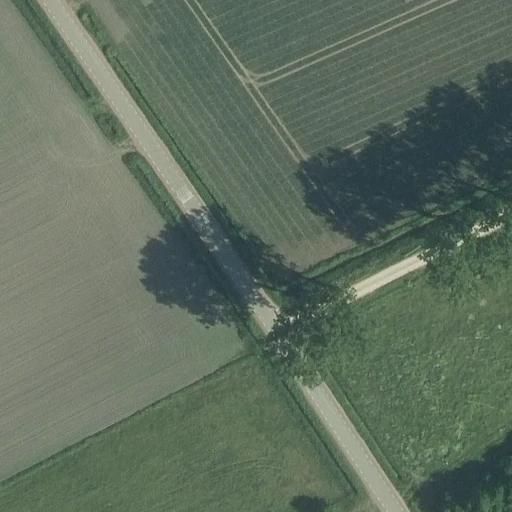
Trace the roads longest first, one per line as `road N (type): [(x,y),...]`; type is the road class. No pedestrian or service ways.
road 1 (tertiary): [(266,330),(51,0)]
road 2 (residential): [(266,330),(511,208)]
road 3 (tertiary): [(388,511),(266,330)]
